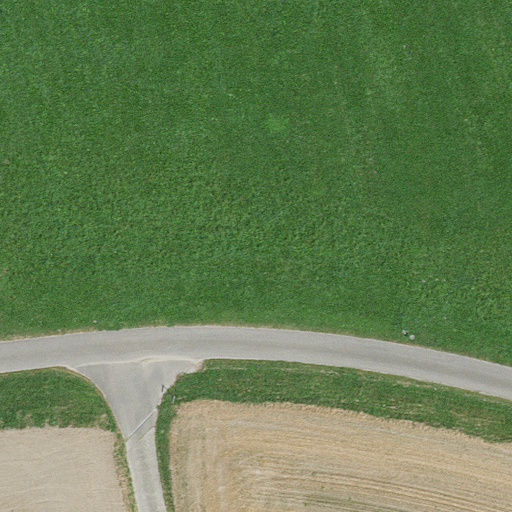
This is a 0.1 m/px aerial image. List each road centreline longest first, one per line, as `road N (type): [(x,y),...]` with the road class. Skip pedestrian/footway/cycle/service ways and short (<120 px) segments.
road 1 (unclassified): [(511,386),(277,341),(125,349)]
road 2 (unclassified): [(148,511),(125,349)]
road 3 (unclassified): [(125,349),(0,359)]
